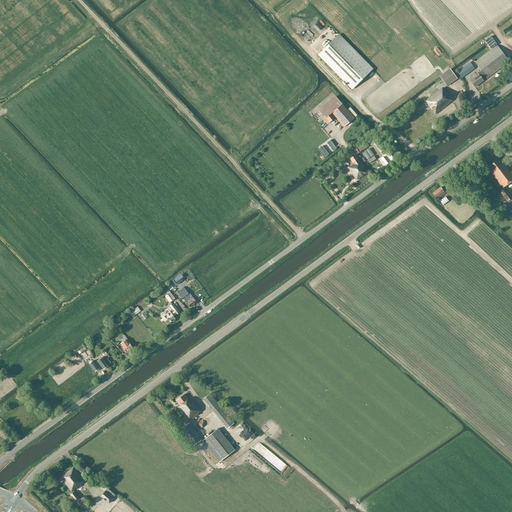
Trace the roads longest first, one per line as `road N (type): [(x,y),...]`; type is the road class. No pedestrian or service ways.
road 1 (unclassified): [(0,463),(511,84)]
road 2 (tertiary): [(15,499),(49,460),(511,119)]
road 3 (track): [(79,0),(303,238)]
